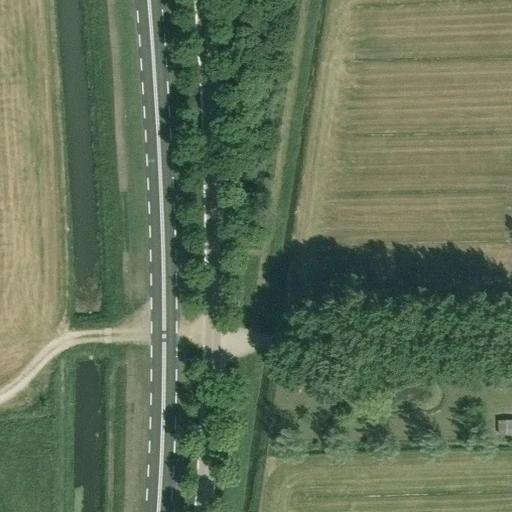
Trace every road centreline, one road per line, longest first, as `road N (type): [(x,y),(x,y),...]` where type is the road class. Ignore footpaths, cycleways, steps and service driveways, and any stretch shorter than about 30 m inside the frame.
road 1 (unclassified): [(201,511),(214,254),(203,0)]
road 2 (primary): [(158,511),(163,265),(148,0)]
road 3 (track): [(0,400),(61,344),(106,338)]
